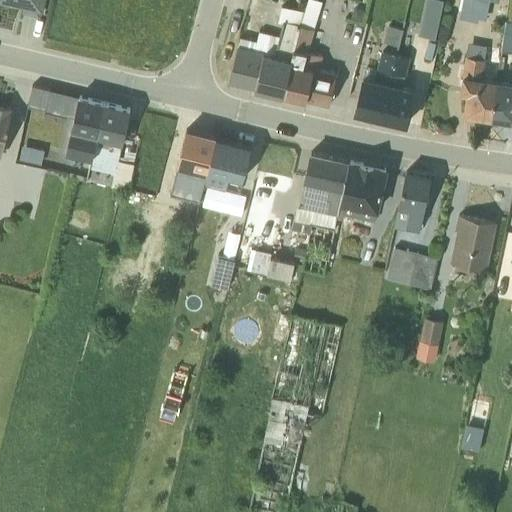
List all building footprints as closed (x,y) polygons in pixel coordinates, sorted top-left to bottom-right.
[(18,0),(19,0),(17,10),(42,15),(45,0),(18,0)] [(237,35),(226,79),(282,92),(304,0),(284,0),(276,34),(258,30),(256,39),(237,35)] [(318,0),(304,0),(282,92),(329,103),(337,68),(320,64),(324,50),(310,47),(321,0),(318,0)] [(422,0),(419,33),(438,35),(442,0),(422,0)] [(461,0),(459,15),(487,20),(489,0),(498,0),(499,0),(498,0),(461,0)] [(410,47),(414,31),(387,25),(383,41),(410,47)] [(483,74),(486,50),(467,47),(458,110),(492,115),(498,76),(483,74)] [(383,116),(395,52),(381,49),(375,76),(361,73),(353,109),(383,116)] [(409,54),(395,52),(383,116),(406,121),(414,85),(403,83),(409,54)] [(511,77),(498,76),(492,115),(511,117),(511,77)] [(104,105),(78,99),(66,151),(92,157),(104,105)] [(13,103),(0,100),(0,154),(1,155),(13,103)] [(129,111),(104,105),(87,177),(130,187),(138,139),(124,136),(129,111)] [(217,131),(187,124),(163,218),(194,226),(205,183),(217,131)] [(252,140),(217,131),(205,183),(226,188),(229,174),(243,178),(252,140)] [(23,143),(20,157),(39,160),(42,147),(23,143)] [(298,206),(336,212),(345,158),(307,151),(298,206)] [(384,164),(345,158),(335,217),(342,218),(343,213),(375,219),(384,164)] [(430,173),(402,168),(393,225),(420,230),(430,173)] [(495,219),(458,213),(450,260),(456,261),(455,268),(475,272),(476,266),(486,268),(495,219)] [(388,280),(432,285),(436,252),(392,247),(388,280)] [(252,249),(247,268),(292,278),(296,259),(252,249)] [(320,419),(341,326),(290,314),(246,511),(285,511),(305,416),(320,419)] [(415,355),(435,360),(444,320),(424,315),(415,355)] [(471,398),(465,444),(482,447),(488,400),(471,398)] [(355,511),(357,505),(322,497),(318,511),(355,511)]
